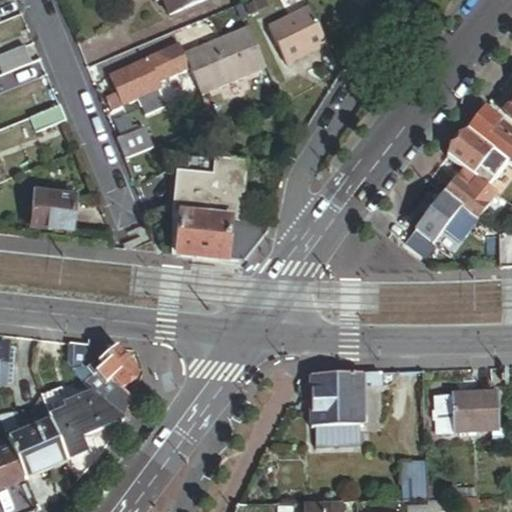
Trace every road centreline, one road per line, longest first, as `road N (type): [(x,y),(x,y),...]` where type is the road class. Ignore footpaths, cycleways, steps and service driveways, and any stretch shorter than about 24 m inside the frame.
road 1 (tertiary): [(500,0),(310,240)]
road 2 (residential): [(407,0),(295,181),(297,217),(310,240)]
road 3 (tertiary): [(246,330),(348,341),(511,340)]
road 4 (tertiary): [(0,303),(246,330)]
road 5 (residential): [(132,220),(39,0)]
road 6 (tertiary): [(246,330),(114,511)]
